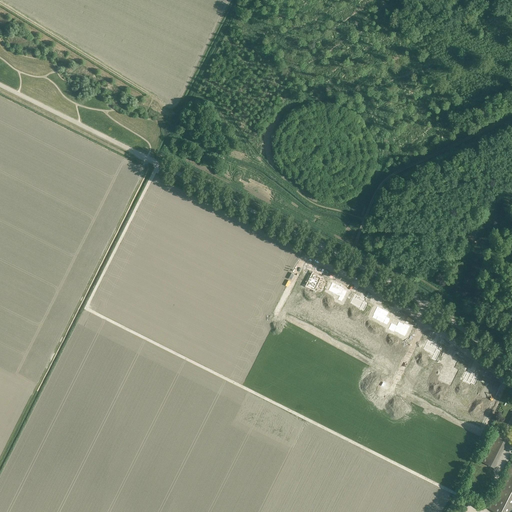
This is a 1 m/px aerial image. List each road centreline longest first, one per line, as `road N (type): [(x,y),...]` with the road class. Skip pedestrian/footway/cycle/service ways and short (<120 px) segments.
road 1 (track): [(452,492),(85,308),(158,164)]
road 2 (unclassified): [(431,308),(0,85)]
road 3 (track): [(354,244),(390,175),(511,117)]
road 4 (track): [(0,2),(153,97)]
road 5 (residential): [(303,257),(424,321)]
road 6 (residential): [(367,435),(424,321)]
